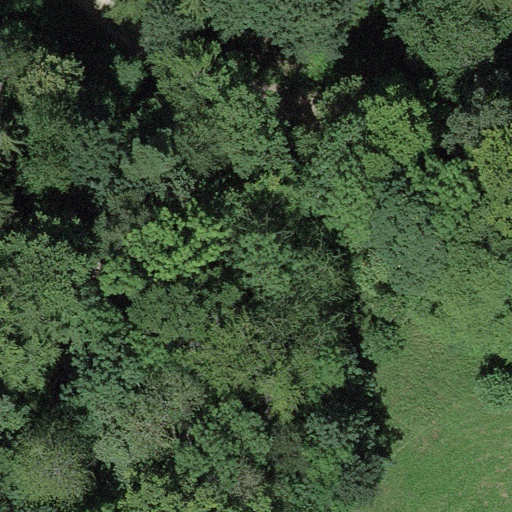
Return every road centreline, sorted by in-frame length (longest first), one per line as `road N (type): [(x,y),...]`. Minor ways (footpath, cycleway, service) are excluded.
road 1 (track): [(81,0),(177,69),(511,181)]
road 2 (track): [(177,69),(125,160),(27,511)]
